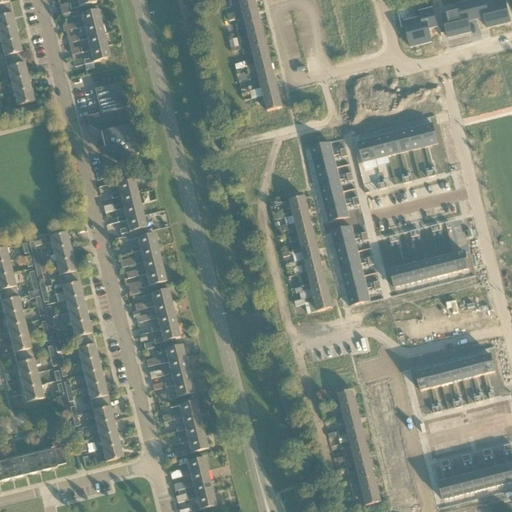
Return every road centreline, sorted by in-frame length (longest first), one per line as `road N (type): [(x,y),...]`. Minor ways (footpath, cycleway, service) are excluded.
road 1 (residential): [(152,464),(39,0)]
road 2 (secondary): [(225,351),(137,0)]
road 3 (residential): [(511,350),(439,60)]
road 4 (secondary): [(272,511),(225,351)]
road 5 (secondary): [(225,351),(263,511)]
road 6 (residential): [(0,502),(152,464)]
road 7 (residential): [(318,31),(310,2),(274,11),(283,45),(313,37)]
